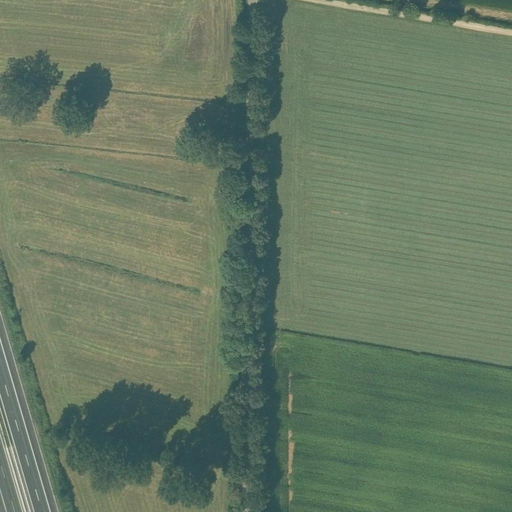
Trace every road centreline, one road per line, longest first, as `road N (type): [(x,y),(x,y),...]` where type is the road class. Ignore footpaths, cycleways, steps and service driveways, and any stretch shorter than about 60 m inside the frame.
road 1 (unclassified): [(255,511),(256,0)]
road 2 (track): [(316,0),(511,33)]
road 3 (motorway): [(42,511),(0,366)]
